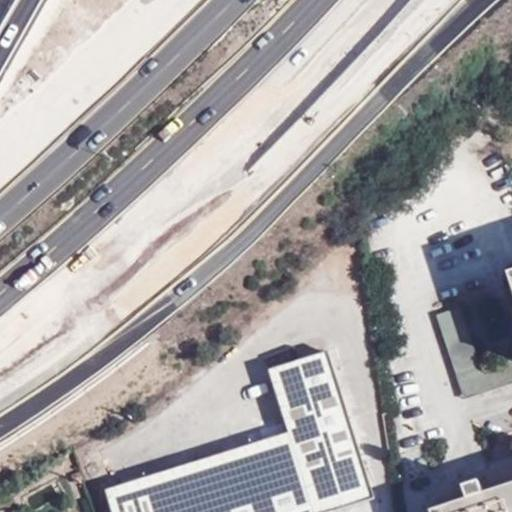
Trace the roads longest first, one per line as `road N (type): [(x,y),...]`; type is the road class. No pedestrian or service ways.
road 1 (unclassified): [(378,511),(361,372),(344,324),(322,316),(292,320),(217,409),(128,459)]
road 2 (motorway): [(0,294),(103,208),(317,0)]
road 3 (motorway): [(0,404),(127,318),(265,193)]
road 4 (motorway): [(227,0),(0,212)]
road 5 (motorway): [(265,193),(314,158),(478,0)]
road 6 (motorway): [(265,193),(449,0)]
